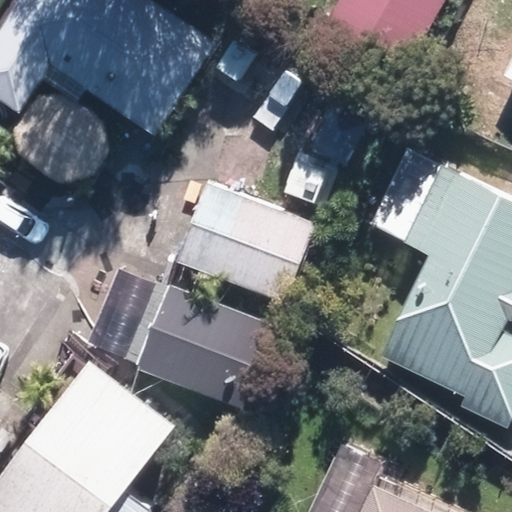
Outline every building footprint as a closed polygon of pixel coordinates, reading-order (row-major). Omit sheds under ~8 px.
[(21,0),(0,34),(0,89),(30,108),(56,68),(161,135),(222,41),(158,0),(21,0)] [(449,0),(346,0),(336,21),(417,62),(449,0)] [(511,53),(503,73),(511,77),(511,53)] [(511,314),(511,194),(445,162),(407,238),(435,251),(385,353),(464,391),(458,403),(511,429),(511,330),(506,328),(511,314)] [(288,303),(319,221),(209,180),(178,263),(288,303)] [(282,323),(165,279),(134,359),(251,404),(282,323)] [(151,511),(159,501),(134,483),(182,422),(96,357),(0,481),(0,511),(151,511)] [(357,511),(449,511),(372,479),(357,511)]
